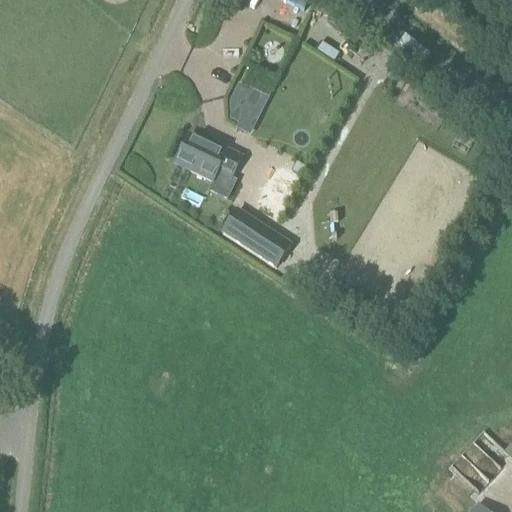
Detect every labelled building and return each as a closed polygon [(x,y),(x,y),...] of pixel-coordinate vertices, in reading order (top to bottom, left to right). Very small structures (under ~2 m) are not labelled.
[(302,0),(278,0),(298,9),(302,0)] [(217,177),(233,184),(244,159),(229,153),(227,156),(188,139),(176,166),(214,185),(217,177)] [(323,203),(313,226),(344,239),(339,251),(328,246),(321,261),(346,271),(374,203),(365,199),(369,192),(356,187),(351,198),(343,194),(337,209),(323,203)] [(291,247),(238,212),(222,235),(276,271),(291,247)] [(511,445),(503,456),(511,463),(511,445)]
